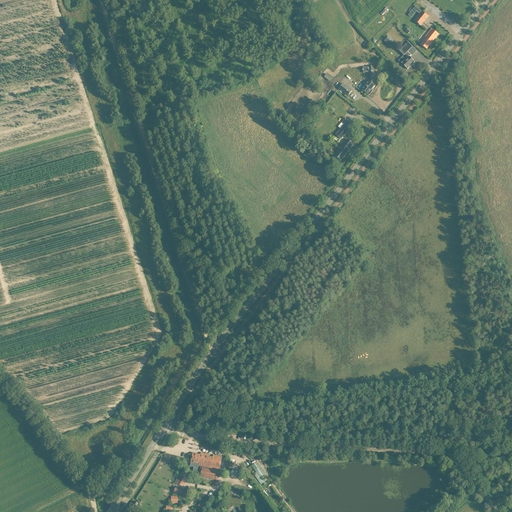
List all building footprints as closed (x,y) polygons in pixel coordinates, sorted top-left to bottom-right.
[(421,26),(428,16),(422,11),(415,21),(421,26)] [(438,34),(435,31),(432,29),(425,37),(426,38),(421,45),(426,49),(438,34)] [(394,42),(389,37),(385,41),(390,46),(394,42)] [(412,47),(407,42),(398,50),(406,58),(401,63),(407,69),(414,62),(406,53),(412,47)] [(362,90),(369,95),(372,91),(371,90),(375,86),(372,84),(375,81),(374,71),(369,71),(370,80),(362,90)] [(352,91),(343,83),(339,88),(348,96),(352,91)] [(340,139),(352,125),(347,121),(335,134),(340,139)] [(353,144),(347,139),(342,146),(342,145),(334,155),(340,161),(353,144)] [(193,453),(191,462),(199,464),(198,466),(202,467),(219,470),(222,457),(213,456),(213,458),(209,457),(209,455),(205,454),(205,456),(193,453)] [(251,466),(256,472),(253,474),(261,485),(264,482),(261,478),(264,477),(263,476),(266,474),(257,462),(256,462),(255,461),(251,463),(253,465),(251,466)] [(202,468),(200,477),(217,480),(219,471),(202,468)] [(174,483),(183,487),(187,478),(181,476),(179,480),(176,478),(174,483)] [(186,492),(176,487),(173,493),(184,498),(186,492)] [(226,496),(224,507),(230,508),(232,507),(232,506),(239,507),(239,509),(239,511),(240,511),(242,511),(244,511),(248,502),(243,501),(240,500),(240,498),(236,497),(236,499),(231,497),(226,496)]
